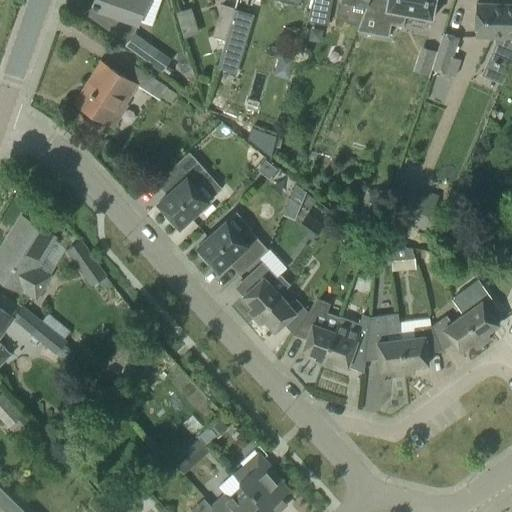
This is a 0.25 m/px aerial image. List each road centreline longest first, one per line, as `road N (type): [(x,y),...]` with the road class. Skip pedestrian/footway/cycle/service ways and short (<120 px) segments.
road 1 (unclassified): [(300,418),(93,178),(0,120)]
road 2 (unclassified): [(511,377),(502,364),(404,431),(300,418)]
road 3 (unclassified): [(372,491),(448,510),(511,471)]
road 4 (tertiary): [(0,118),(39,0)]
